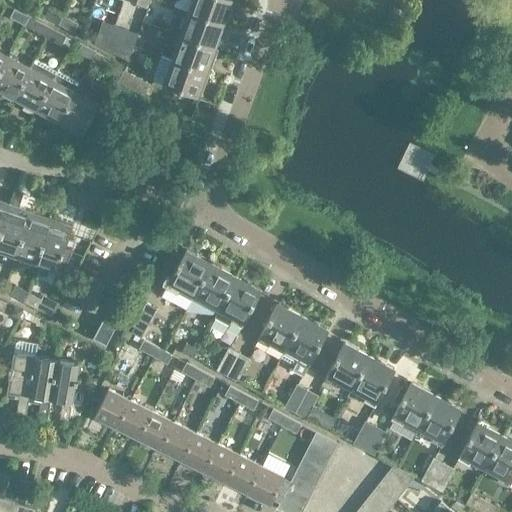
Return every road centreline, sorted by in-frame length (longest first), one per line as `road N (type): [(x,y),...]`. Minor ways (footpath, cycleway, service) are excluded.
road 1 (residential): [(511,393),(202,205)]
road 2 (residential): [(202,205),(280,0)]
road 3 (residential): [(0,152),(202,205)]
road 4 (residential): [(0,447),(64,458),(169,506)]
